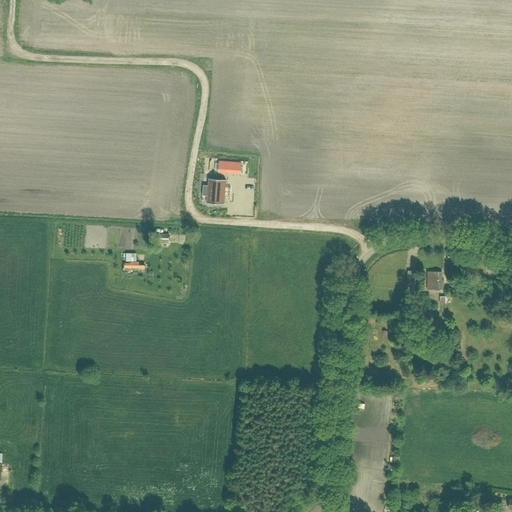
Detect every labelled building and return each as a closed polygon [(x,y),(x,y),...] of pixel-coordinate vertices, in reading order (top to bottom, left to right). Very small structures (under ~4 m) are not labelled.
[(260,211),(266,211),(266,189),(258,190),(257,173),(244,173),(245,200),(255,199),(255,205),(260,204),(260,211)] [(224,204),(226,180),(209,179),(208,186),(203,185),(202,196),(207,196),(207,203),(224,204)] [(156,243),(168,243),(169,234),(157,234),(156,243)] [(444,280),(441,280),(441,272),(427,272),(427,290),(441,290),(443,290),(444,280)] [(316,350),(328,351),(330,342),(317,341),(316,350)] [(432,349),(452,351),(453,343),(432,342),(432,349)]
